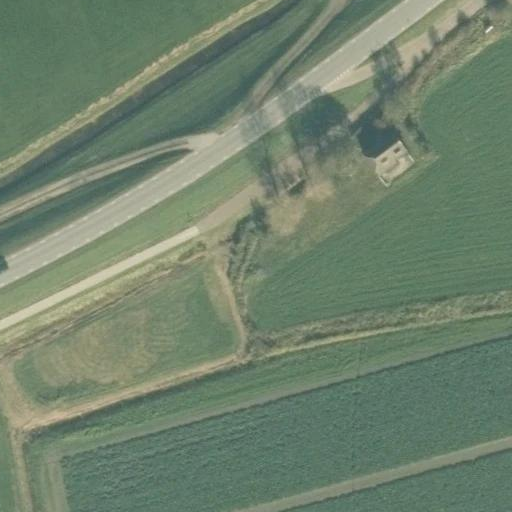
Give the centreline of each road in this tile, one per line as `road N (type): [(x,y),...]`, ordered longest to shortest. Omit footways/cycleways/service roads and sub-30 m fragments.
road 1 (primary): [(0,273),(124,205),(313,83)]
road 2 (unclassified): [(196,230),(348,124),(431,40)]
road 3 (track): [(230,139),(175,146),(0,213)]
road 4 (primary): [(313,83),(426,0)]
road 5 (unclassified): [(431,40),(313,83)]
